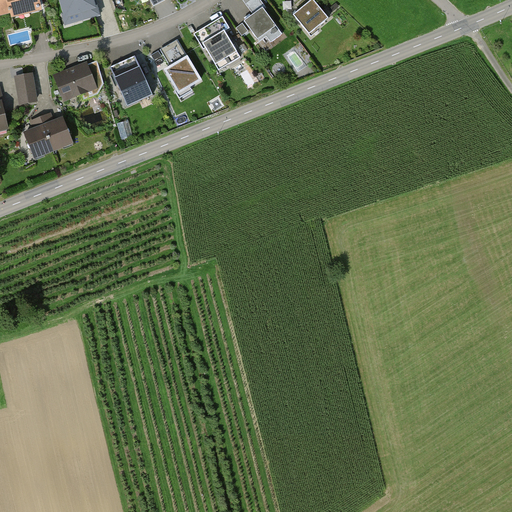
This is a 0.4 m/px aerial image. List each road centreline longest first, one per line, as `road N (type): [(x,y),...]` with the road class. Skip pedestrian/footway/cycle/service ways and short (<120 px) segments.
road 1 (tertiary): [(465,26),(0,210)]
road 2 (residential): [(0,64),(142,33),(212,0)]
